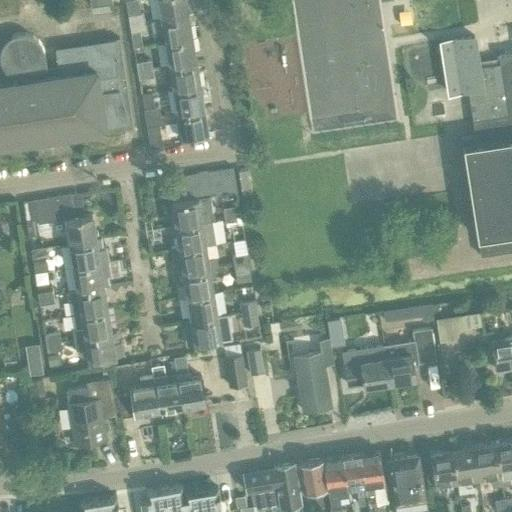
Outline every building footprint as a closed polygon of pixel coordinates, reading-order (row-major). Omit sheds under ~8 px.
[(91,0),(93,9),(113,6),(112,0),(91,0)] [(188,13),(185,0),(158,0),(161,17),(188,13)] [(129,23),(144,20),(143,11),(127,14),(129,23)] [(165,41),(192,37),(188,13),(161,17),(150,19),(152,30),(163,28),(165,41)] [(129,23),(130,31),(146,29),(144,20),(129,23)] [(0,142),(132,123),(119,36),(113,37),(113,38),(104,42),(92,46),(81,49),(56,53),(57,65),(46,66),(45,54),(44,51),(42,45),(38,38),(32,34),(25,32),(18,32),(11,34),(5,38),(2,43),(0,46),(0,61),(0,62),(3,67),(7,71),(11,74),(13,75),(16,76),(25,76),(27,76),(27,77),(0,81),(0,142)] [(511,48),(498,51),(499,62),(485,64),(478,65),(473,34),(440,40),(448,92),(467,89),(472,119),(475,133),(461,136),(462,142),(465,163),(470,193),(469,193),(470,193),(471,199),(473,215),(476,236),(477,236),(479,254),(497,251),(506,250),(511,248),(511,48)] [(196,60),(192,37),(165,41),(169,64),(196,60)] [(137,70),(152,67),(151,58),(136,61),(137,70)] [(173,88),(199,83),(196,60),(169,64),(173,88)] [(137,70),(138,78),(153,76),(152,67),(137,70)] [(177,111),(203,107),(199,83),(173,88),(177,111)] [(154,106),(143,108),(145,117),(160,114),(158,105),(154,106)] [(208,132),(203,107),(177,111),(181,136),(208,132)] [(160,114),(145,117),(146,125),(149,147),(163,145),(159,123),(161,123),(160,114)] [(232,165),(220,167),(224,191),(236,189),(233,169),(232,165)] [(220,167),(208,169),(212,193),(224,191),(220,167)] [(239,168),(238,169),(242,193),(244,192),(252,191),(248,167),(241,168),(239,168)] [(208,169),(197,171),(201,195),(212,193),(208,169)] [(197,171),(184,173),(188,197),(198,196),(201,195),(197,171)] [(71,192),(58,194),(62,218),(65,217),(65,216),(74,215),(71,192)] [(58,194),(47,195),(51,219),(62,218),(58,194)] [(47,195),(35,197),(39,222),(51,219),(47,195)] [(188,197),(171,200),(175,224),(212,218),(213,218),(212,207),(200,209),(198,196),(188,197)] [(35,197),(22,200),(26,224),(28,235),(40,233),(38,222),(39,222),(35,197)] [(74,215),(65,216),(65,217),(69,241),(95,237),(91,212),(74,215)] [(227,225),(242,223),(240,214),(225,216),(227,225)] [(212,218),(175,224),(179,248),(205,244),(205,243),(216,242),(212,218)] [(95,237),(69,241),(73,265),(99,261),(107,260),(108,260),(105,246),(102,246),(100,236),(95,237)] [(179,248),(171,250),(173,264),(177,264),(178,272),(214,266),(218,265),(216,256),(207,257),(205,244),(179,248)] [(32,257),(47,254),(45,245),(30,248),(32,257)] [(233,263),(248,261),(247,252),(232,255),(233,263)] [(48,269),(46,259),(32,261),(34,271),(48,269)] [(99,261),(73,265),(77,288),(103,284),(108,283),(106,274),(109,274),(107,260),(99,261)] [(251,279),(250,273),(248,261),(233,263),(236,281),(251,279)] [(180,282),(176,282),(179,297),(187,295),(213,291),(211,278),(216,277),(214,266),(178,272),(180,282)] [(38,295),(53,293),(51,284),(36,286),(38,295)] [(77,288),(65,290),(67,300),(71,300),(73,313),(107,308),(103,284),(77,288)] [(213,291),(187,295),(190,318),(217,314),(213,291)] [(39,304),(54,302),(54,301),(53,293),(38,295),(39,304)] [(240,310),(256,308),(254,299),(239,302),(240,310)] [(75,327),(72,328),(73,339),(111,333),(107,308),(73,313),(75,327)] [(240,310),(242,319),(257,316),(256,308),(240,310)] [(394,308),(383,309),(384,320),(396,318),(394,308)] [(479,311),(435,317),(438,340),(455,338),(459,328),(481,324),(479,311)] [(187,328),(184,329),(186,344),(221,338),(231,337),(227,313),(217,314),(190,318),(186,319),(187,328)] [(415,340),(383,344),(390,382),(416,378),(414,362),(437,359),(432,326),(413,329),(414,336),(415,340)] [(45,342),(61,339),(59,331),(44,333),(45,342)] [(111,333),(73,339),(75,349),(86,347),(88,360),(123,354),(121,340),(118,340),(117,332),(111,333)] [(511,335),(491,339),(496,369),(511,366),(511,335)] [(324,364),(334,362),(329,336),(318,338),(320,350),(293,355),(303,410),(331,405),(324,364)] [(61,339),(45,342),(47,351),(62,348),(61,339)] [(224,355),(241,353),(239,341),(223,344),(224,355)] [(383,343),(342,350),(347,383),(362,381),(363,386),(390,382),(383,344),(383,343)] [(247,349),(250,373),(263,371),(259,347),(247,349)] [(47,354),(49,368),(62,366),(60,352),(47,354)] [(241,353),(224,355),(229,384),(245,381),(241,353)] [(163,363),(150,365),(151,374),(155,374),(164,372),(163,363)] [(176,378),(181,407),(205,403),(201,374),(191,376),(190,368),(175,371),(176,378)] [(181,407),(176,378),(168,380),(166,372),(164,372),(155,374),(151,374),(157,411),(181,407)] [(134,414),(157,411),(151,374),(139,376),(140,384),(130,386),(134,414)] [(87,384),(66,387),(68,399),(67,399),(74,443),(87,441),(106,438),(102,414),(116,412),(110,375),(96,377),(96,382),(87,384)] [(118,411),(129,409),(126,392),(115,394),(118,411)] [(509,474),(511,473),(511,437),(494,440),(501,483),(510,482),(509,474)] [(492,485),(501,483),(494,440),(472,444),(478,479),(490,477),(492,485)] [(456,482),(478,479),(472,444),(451,447),(456,482)] [(427,487),(456,482),(451,447),(429,451),(432,470),(425,471),(427,487)] [(359,453),(367,502),(368,511),(389,511),(384,478),(383,479),(378,450),(359,453)] [(418,451),(386,456),(393,500),(394,500),(395,511),(412,511),(427,510),(425,495),(418,451)] [(341,455),(346,484),(355,483),(359,504),(367,502),(359,453),(341,455)] [(341,455),(324,458),(329,485),(327,485),(331,507),(340,506),(341,505),(340,495),(348,494),(346,484),(341,455)] [(322,457),(293,462),(298,489),(303,489),(327,485),(329,485),(324,458),(322,459),(322,457)] [(293,462),(243,470),(246,491),(251,491),(253,503),(255,502),(260,501),(263,501),(279,498),(280,503),(282,503),(284,509),(298,507),(297,500),(300,500),(298,489),(293,462)] [(221,511),(217,485),(183,491),(182,483),(145,489),(146,497),(117,502),(116,494),(79,501),(80,508),(59,511),(221,511)] [(503,497),(505,510),(511,508),(511,498),(511,496),(503,497)] [(496,511),(505,510),(503,497),(494,499),(496,511)] [(429,511),(441,511),(440,500),(428,502),(429,511)] [(470,511),(469,502),(460,504),(461,511),(470,511)]
